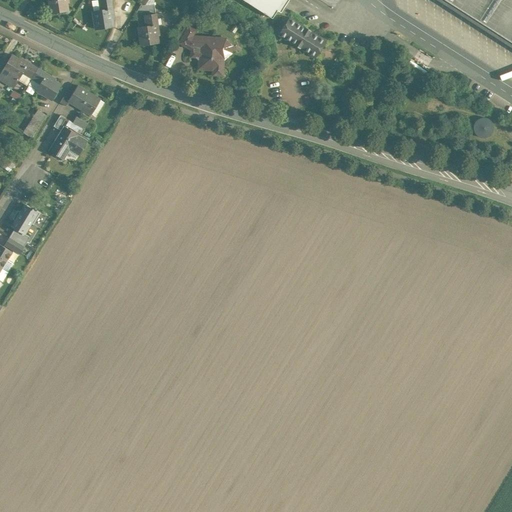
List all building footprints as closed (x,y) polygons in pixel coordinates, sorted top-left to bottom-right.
[(48,0),(50,13),(68,10),(65,0),(48,0)] [(113,14),(110,0),(93,0),(91,0),(93,11),(95,30),(113,27),(111,14),(113,14)] [(136,0),(133,0),(126,13),(132,17),(132,16),(140,2),(136,0)] [(283,0),(243,0),(272,18),(283,0)] [(511,0),(442,0),(443,4),(451,4),(452,6),(453,6),(453,11),(462,11),(462,16),(470,16),(470,22),(479,22),(479,27),(487,27),(487,29),(489,29),(489,34),(497,34),(497,39),(506,39),(506,45),(511,44),(511,0)] [(154,5),(140,7),(136,12),(136,17),(144,15),(155,14),(154,5)] [(155,14),(144,15),(146,26),(138,27),(141,45),(158,43),(156,30),(158,30),(155,14)] [(326,41),(289,18),(278,35),(315,58),(326,41)] [(188,26),(179,42),(186,46),(192,37),(195,30),(188,26)] [(213,39),(193,38),(192,37),(186,46),(193,50),(192,54),(198,55),(201,58),(200,68),(214,69),(214,68),(211,68),(211,63),(221,64),(222,54),(226,55),(229,52),(230,46),(227,43),(213,42),(213,39)] [(22,62),(11,55),(0,73),(0,74),(1,79),(14,87),(18,79),(27,85),(37,68),(23,60),(22,62)] [(427,72),(410,61),(407,65),(424,76),(427,72)] [(346,69),(340,65),(339,67),(340,68),(338,72),(342,75),(346,69)] [(51,77),(37,68),(27,85),(52,100),(61,85),(50,78),(51,77)] [(100,100),(77,85),(72,94),(68,101),(91,115),(91,114),(95,117),(96,115),(104,102),(100,100)] [(66,91),(60,102),(65,106),(68,101),(72,94),(66,91)] [(46,115),(37,109),(32,118),(40,124),(46,115)] [(66,118),(60,115),(53,126),(59,129),(66,118)] [(87,123),(76,116),(72,122),(84,129),(87,123)] [(473,132),(489,138),(495,122),(480,116),(473,132)] [(40,124),(32,118),(25,128),(26,128),(23,133),(31,138),(40,124)] [(86,140),(64,126),(49,150),(63,159),(71,146),(80,151),(86,140)] [(9,172),(15,164),(6,158),(0,166),(9,172)] [(39,212),(24,204),(10,227),(14,229),(25,235),(32,223),(39,212)] [(47,218),(39,212),(32,223),(41,229),(47,218)] [(14,229),(9,237),(24,246),(29,237),(25,235),(14,229)] [(24,246),(9,237),(4,244),(20,254),(24,246)] [(12,251),(0,244),(0,267),(7,272),(13,263),(7,260),(12,251)]
